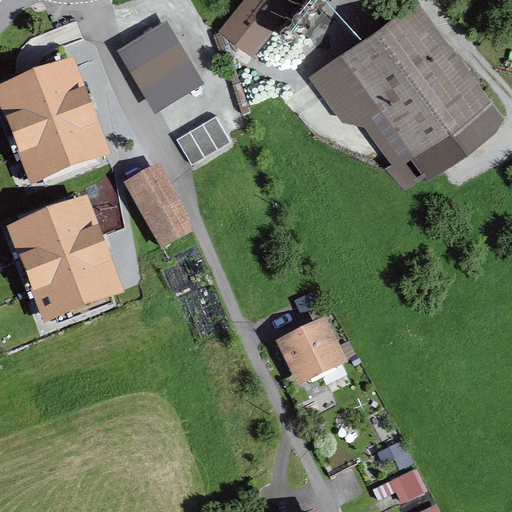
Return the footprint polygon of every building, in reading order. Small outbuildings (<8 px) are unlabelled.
[(244,0),(223,26),(255,52),(296,0),(244,0)] [(413,8),(347,56),(415,150),(482,103),(413,8)] [(200,83),(166,25),(121,52),(155,110),(200,83)] [(0,95),(34,182),(104,154),(70,68),(0,95)] [(191,164),(230,141),(215,115),(176,138),(191,164)] [(153,170),(128,185),(165,246),(185,234),(179,225),(184,222),(153,170)] [(84,205),(14,232),(47,319),(117,292),(84,205)] [(321,325),(284,344),(301,379),(338,361),(321,325)] [(406,437),(390,443),(401,471),(417,465),(406,437)] [(396,511),(405,511),(432,503),(421,469),(386,480),(396,511)]
